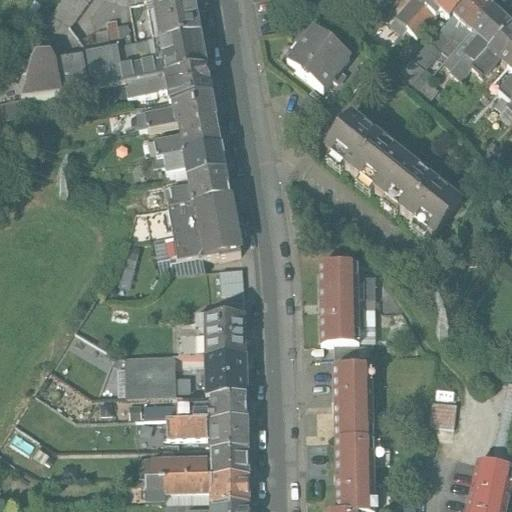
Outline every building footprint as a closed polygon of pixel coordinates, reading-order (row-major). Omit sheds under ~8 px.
[(62,0),(30,44),(48,57),(48,56),(55,65),(82,60),(89,56),(70,31),(92,0),(62,0)] [(192,0),(167,0),(152,3),(160,44),(199,37),(192,0)] [(412,0),(395,19),(405,29),(431,0),(412,0)] [(431,0),(405,29),(416,38),(439,13),(448,21),(467,0),(431,0)] [(467,0),(448,21),(412,60),(423,70),(441,49),(449,57),(493,10),(482,0),(467,0)] [(449,57),(448,58),(455,65),(468,52),(479,62),(511,27),(493,10),(449,57)] [(405,29),(395,19),(382,33),(392,43),(405,29)] [(479,62),(471,70),(477,76),(482,80),(499,61),(507,69),(511,63),(511,27),(479,62)] [(392,43),(388,48),(399,57),(416,38),(405,29),(392,43)] [(349,62),(313,34),(287,68),(322,96),(328,88),(349,62)] [(154,64),(122,70),(125,86),(206,71),(199,37),(160,44),(165,71),(161,72),(160,66),(154,64)] [(160,44),(89,56),(82,60),(84,74),(120,67),(122,68),(122,70),(154,64),(160,66),(161,72),(165,71),(160,44)] [(479,62),(468,52),(455,65),(449,73),(459,83),(471,70),(479,62)] [(120,67),(84,74),(82,60),(55,65),(45,67),(51,100),(125,86),(122,70),(122,68),(120,67)] [(412,60),(393,81),(412,97),(425,84),(431,77),(423,70),(412,60)] [(511,63),(507,69),(511,73),(511,79),(498,95),(502,98),(509,104),(511,100),(511,63)] [(459,83),(458,84),(465,90),(477,76),(471,70),(459,83)] [(206,71),(125,86),(128,102),(157,96),(157,95),(167,93),(169,104),(172,104),(211,97),(206,71)] [(425,84),(412,97),(423,107),(435,94),(425,84)] [(340,97),(328,88),(322,96),(334,105),(340,97)] [(211,97),(172,104),(173,113),(165,115),(165,113),(137,119),(140,134),(147,133),(147,134),(180,128),(215,122),(211,97)] [(332,117),(306,97),(293,114),(319,134),(332,117)] [(509,104),(502,98),(494,107),(501,113),(506,107),(509,104)] [(462,205),(351,116),(323,151),(434,240),(462,205)] [(215,122),(180,128),(182,141),(154,146),(157,161),(221,150),(215,122)] [(157,161),(152,162),(154,171),(165,169),(166,174),(185,171),(187,181),(225,174),(221,150),(157,161)] [(225,174),(187,181),(188,191),(169,194),(172,210),(230,199),(225,174)] [(230,200),(167,212),(170,227),(177,265),(200,261),(201,262),(202,262),(218,259),(219,260),(240,256),(230,200)] [(200,261),(177,265),(170,227),(158,229),(159,238),(152,239),(157,278),(204,274),(202,262),(201,262),(200,261)] [(356,268),(319,269),(321,348),(335,348),(355,347),(358,347),(356,268)] [(242,272),(218,273),(220,297),(243,295),(242,272)] [(244,319),(197,320),(198,333),(204,332),(205,359),(245,358),(244,327),(244,320),(244,319)] [(355,347),(335,348),(336,359),(356,359),(355,347)] [(245,358),(205,359),(206,400),(210,400),(246,399),(245,358)] [(356,359),(336,359),(336,371),(356,370),(356,359)] [(173,360),(125,361),(126,402),(174,400),(173,360)] [(336,371),(333,371),(335,444),(373,444),(371,370),(356,370),(336,371)] [(511,397),(506,397),(490,467),(511,471),(511,397)] [(184,411),(175,411),(176,424),(247,422),(246,399),(210,400),(211,410),(184,411)] [(456,406),(432,404),(428,439),(452,442),(456,406)] [(175,411),(144,412),(144,409),(126,410),(127,425),(166,424),(176,424),(175,411)] [(247,422),(176,424),(176,441),(177,441),(206,440),(205,437),(210,437),(210,448),(210,452),(247,451),(247,422)] [(176,424),(166,424),(166,446),(177,445),(177,441),(176,441),(176,424)] [(373,511),(373,444),(335,444),(336,511),(373,511)] [(247,451),(210,452),(210,463),(153,465),(154,481),(162,481),(162,482),(248,480),(247,451)] [(153,465),(140,465),(141,481),(144,481),(154,481),(153,465)] [(467,511),(505,511),(511,480),(511,472),(490,467),(477,465),(467,511)] [(248,480),(162,482),(163,499),(209,498),(209,508),(248,507),(248,480)] [(154,481),(144,481),(145,509),(163,509),(163,499),(162,482),(162,481),(154,481)] [(209,498),(163,499),(163,509),(162,511),(209,511),(209,508),(209,498)]
